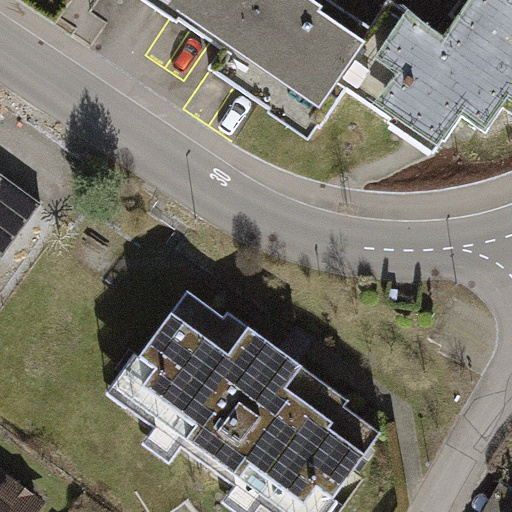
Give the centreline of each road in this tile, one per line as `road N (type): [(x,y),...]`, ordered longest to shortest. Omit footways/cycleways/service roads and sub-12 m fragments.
road 1 (residential): [(0,47),(233,205),(292,231),(372,250),(440,252),(507,242)]
road 2 (residential): [(432,511),(511,390)]
